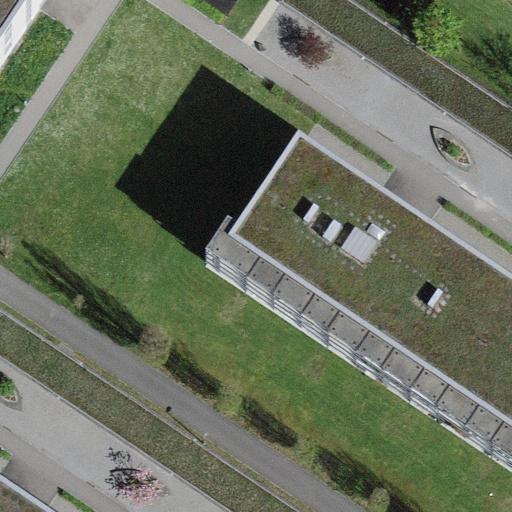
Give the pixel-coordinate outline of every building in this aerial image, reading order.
[(0,0),(0,67),(45,0),(0,0)] [(511,106),(357,0),(280,0),(511,159),(511,106)] [(233,256),(452,404),(511,315),(511,294),(402,221),(302,154),(233,256)] [(511,315),(452,404),(511,443),(511,315)] [(306,511),(17,317),(0,342),(0,356),(231,511),(306,511)] [(0,511),(29,511),(0,492),(0,511)]
